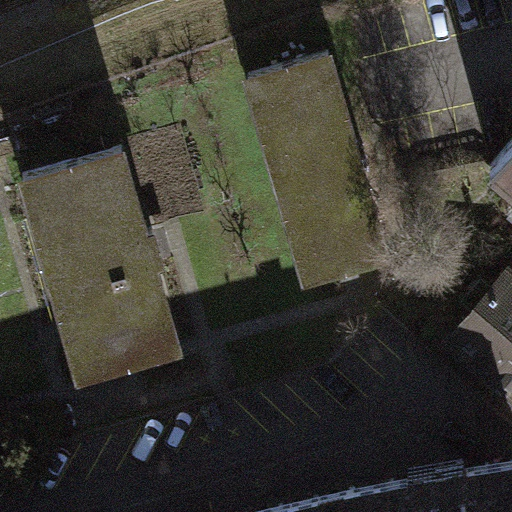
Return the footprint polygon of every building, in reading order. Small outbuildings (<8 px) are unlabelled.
[(329,48),(248,71),(304,270),(385,248),(329,48)] [(121,144),(25,170),(79,366),(179,338),(157,260),(156,256),(148,227),(144,227),(121,144)] [(511,149),(496,167),(511,180),(511,149)] [(437,267),(415,248),(393,274),(415,293),(437,267)] [(511,272),(508,270),(452,334),(511,387),(511,272)] [(511,511),(511,457),(385,479),(351,485),(357,511),(511,511)] [(357,511),(351,485),(235,511),(357,511)]
